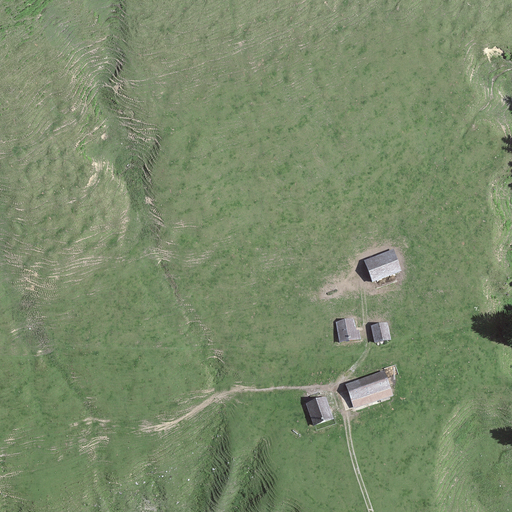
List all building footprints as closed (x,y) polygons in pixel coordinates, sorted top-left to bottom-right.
[(397,252),(367,264),(375,283),(404,272),(397,252)] [(355,320),(337,323),(340,342),(357,339),(355,320)] [(386,324),(371,328),(375,345),(390,341),(386,324)] [(383,373),(347,386),(356,411),(392,398),(383,373)] [(325,401),(308,407),(314,426),(331,420),(325,401)]
